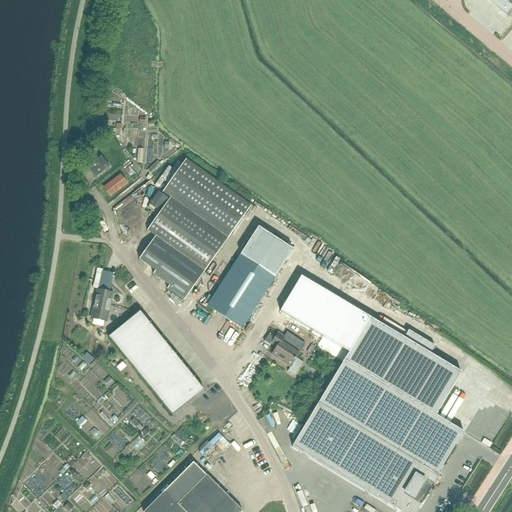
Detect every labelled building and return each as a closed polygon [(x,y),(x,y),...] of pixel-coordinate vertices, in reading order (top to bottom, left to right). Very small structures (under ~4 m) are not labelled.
[(511,12),(511,0),(487,0),(508,17),(511,12)] [(116,31),(130,31),(131,20),(116,20),(116,31)] [(144,26),(134,28),(135,35),(146,32),(144,26)] [(114,108),(122,108),(121,93),(113,94),(114,108)] [(100,157),(86,167),(95,178),(109,168),(100,157)] [(182,301),(185,298),(250,206),(184,160),(161,193),(169,198),(146,231),(154,237),(138,260),(154,271),(152,275),(168,286),(166,289),(182,301)] [(129,181),(134,177),(129,171),(124,175),(129,181)] [(120,176),(103,189),(109,197),(126,184),(120,176)] [(157,193),(148,206),(158,212),(167,200),(157,193)] [(240,256),(207,307),(241,329),(293,248),(260,227),(240,256)] [(96,269),(92,290),(97,291),(98,291),(102,270),(96,269)] [(317,404),(437,476),(463,433),(435,416),(461,373),(430,354),(434,347),(408,331),(403,339),(300,277),(280,311),(348,353),(317,404)] [(98,291),(97,291),(91,319),(105,322),(111,294),(98,291)] [(387,298),(377,309),(383,314),(393,303),(387,298)] [(202,390),(139,312),(107,338),(171,416),(202,390)] [(71,337),(73,331),(67,329),(64,335),(71,337)] [(271,356),(289,368),(287,372),(293,377),(302,364),(295,360),(305,345),(286,333),(283,338),(277,334),(270,345),(276,349),(271,356)] [(224,340),(221,350),(231,353),(234,343),(224,340)] [(59,354),(71,366),(77,360),(64,348),(59,354)] [(109,355),(103,360),(108,366),(114,361),(109,355)] [(122,363),(116,368),(120,372),(126,367),(122,363)] [(82,364),(76,369),(84,376),(89,371),(82,364)] [(122,409),(135,396),(127,387),(134,380),(129,375),(110,392),(113,395),(110,398),(112,401),(109,404),(111,407),(116,402),(122,409)] [(107,390),(113,385),(109,380),(103,385),(107,390)] [(91,397),(84,400),(90,410),(96,407),(91,397)] [(277,400),(274,409),(289,414),(292,406),(277,400)] [(399,511),(415,511),(437,476),(317,404),(291,447),(399,511)] [(100,428),(104,434),(108,431),(92,411),(84,417),(96,432),(100,428)] [(100,411),(97,416),(103,419),(106,414),(100,411)] [(75,424),(80,431),(87,426),(82,419),(75,424)] [(187,421),(174,435),(188,448),(201,434),(187,421)] [(134,422),(130,424),(137,434),(141,432),(134,422)] [(120,434),(129,443),(137,435),(128,427),(120,434)] [(93,431),(87,436),(94,444),(100,438),(93,431)] [(65,460),(78,448),(71,440),(58,453),(65,460)] [(485,448),(490,451),(494,443),(489,440),(485,448)] [(52,455),(58,449),(55,445),(48,451),(52,455)] [(162,466),(170,458),(162,449),(153,457),(162,466)] [(78,464),(85,455),(82,452),(74,460),(78,464)] [(51,469),(56,462),(51,459),(46,465),(51,469)] [(143,511),(240,511),(241,511),(192,463),(143,511)] [(57,474),(62,471),(58,465),(52,468),(57,474)] [(54,511),(57,511),(60,506),(55,503),(52,511),(54,511)]
